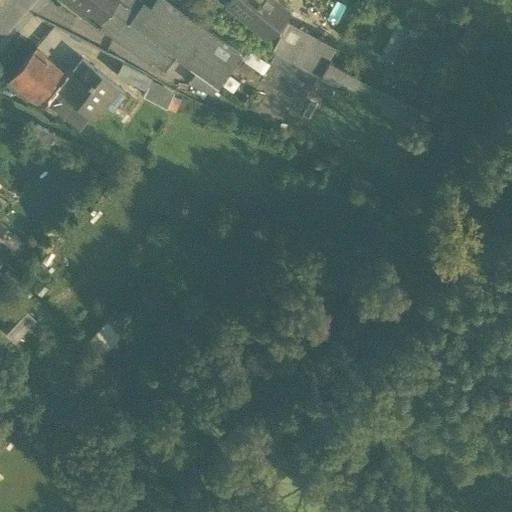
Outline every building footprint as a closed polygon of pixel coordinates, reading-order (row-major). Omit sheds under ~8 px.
[(60,0),(97,27),(116,0),(60,0)] [(196,70),(217,84),(240,51),(167,0),(153,0),(153,1),(150,6),(142,1),(140,0),(116,0),(97,27),(150,64),(152,61),(163,69),(174,54),(196,70)] [(225,0),(224,2),(266,35),(289,6),(280,0),(225,0)] [(272,49),(274,50),(316,73),(319,75),(327,59),(334,47),(287,22),(281,32),(280,31),(278,34),(280,34),(272,49)] [(407,27),(396,22),(379,56),(390,61),(407,27)] [(478,33),(466,25),(452,46),(464,54),(478,33)] [(269,61),(247,47),(241,57),(261,71),(262,71),(269,61)] [(9,82),(37,104),(62,73),(35,49),(9,82)] [(310,84),(316,73),(274,50),(269,61),(259,80),(280,91),(284,83),(296,89),(305,94),(310,84)] [(261,71),(241,57),(235,66),(256,79),(261,71)] [(57,90),(89,115),(100,101),(104,105),(105,104),(118,87),(82,59),(57,90)] [(416,107),(327,59),(319,75),(335,83),(407,123),(416,107)] [(116,75),(139,87),(145,74),(122,63),(116,75)] [(188,82),(211,93),(217,84),(196,70),(188,82)] [(316,73),(310,84),(329,95),(335,83),(319,75),(316,73)] [(151,77),(145,74),(139,87),(145,90),(149,82),(151,77)] [(166,107),(166,106),(172,94),(149,82),(145,90),(142,95),(166,107)] [(284,83),(280,91),(292,98),(296,89),(284,83)] [(125,93),(118,87),(105,104),(112,110),(125,93)] [(89,115),(57,90),(47,103),(79,128),(89,115)] [(179,98),(172,94),(166,106),(173,109),(179,98)] [(23,135),(48,146),(53,133),(29,122),(23,135)] [(22,309),(0,330),(0,331),(13,345),(36,323),(22,309)] [(134,327),(116,311),(91,339),(110,355),(134,327)]
